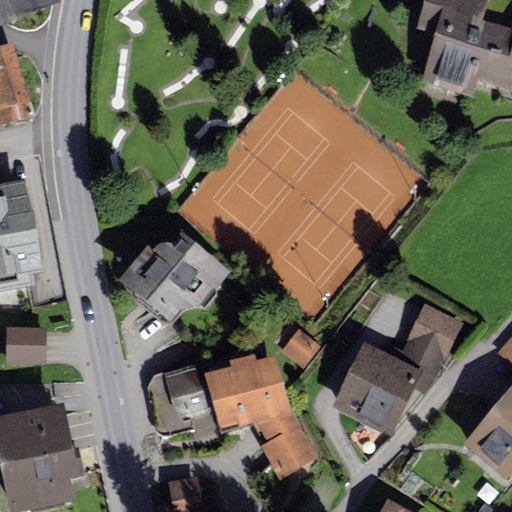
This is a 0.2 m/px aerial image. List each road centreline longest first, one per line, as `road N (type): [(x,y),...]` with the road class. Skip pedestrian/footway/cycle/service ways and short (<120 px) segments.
road 1 (tertiary): [(128,478),(74,210),(66,55)]
road 2 (residential): [(511,322),(379,461),(343,511)]
road 3 (residential): [(251,511),(220,470),(128,478)]
